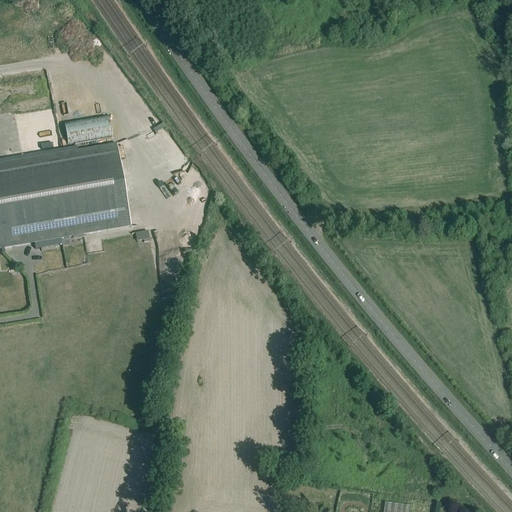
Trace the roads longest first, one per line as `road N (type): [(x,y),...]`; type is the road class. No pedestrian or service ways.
road 1 (unclassified): [(511,469),(322,249),(141,0)]
road 2 (unknown): [(0,71),(54,64),(79,76),(128,143),(163,212)]
road 3 (unknown): [(0,313),(35,304),(37,239),(116,224)]
